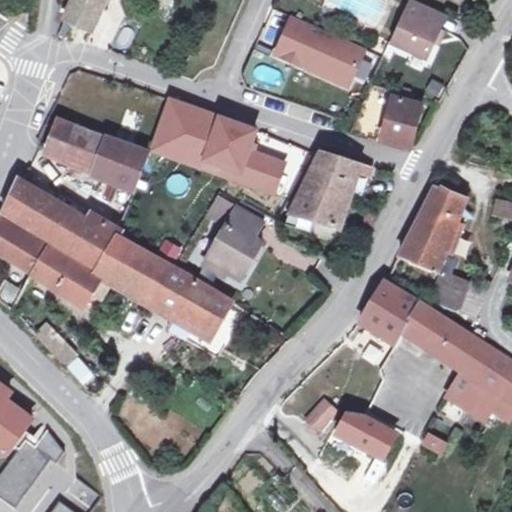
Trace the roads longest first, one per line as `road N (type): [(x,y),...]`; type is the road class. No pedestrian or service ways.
road 1 (unclassified): [(423,169),(322,325),(265,385),(201,477),(181,495),(137,511)]
road 2 (residential): [(46,53),(98,59),(423,169)]
road 3 (unclassified): [(133,511),(108,437),(0,322)]
road 4 (unclassified): [(0,189),(43,88),(46,53)]
